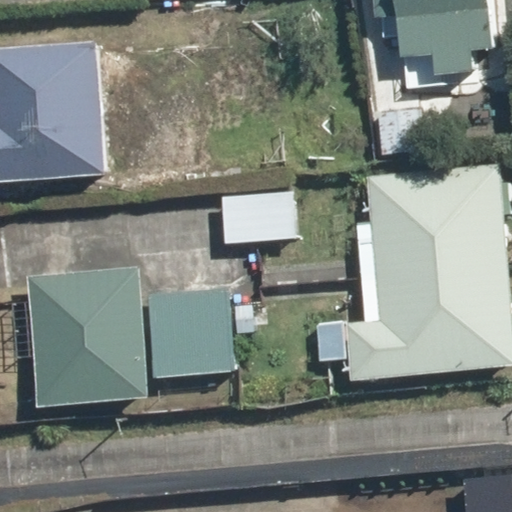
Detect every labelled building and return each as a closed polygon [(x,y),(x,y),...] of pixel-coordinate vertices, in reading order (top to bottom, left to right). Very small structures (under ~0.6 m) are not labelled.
[(499,0),(376,0),(380,42),(405,40),(407,58),(504,50),(499,0)] [(138,38),(0,49),(0,186),(185,172),(180,106),(144,109),(138,38)] [(419,107),(375,111),(379,165),(424,161),(419,107)] [(511,265),(502,162),(368,175),(382,318),(347,321),(353,382),(511,366),(511,265)] [(298,191),(224,196),(227,242),(301,237),(298,191)] [(148,266),(32,276),(43,407),(159,397),(148,266)] [(233,287),(153,294),(160,377),(240,370),(233,287)] [(511,511),(511,465),(471,469),(474,511),(511,511)] [(344,492),(345,511),(439,511),(438,486),(344,492)]
